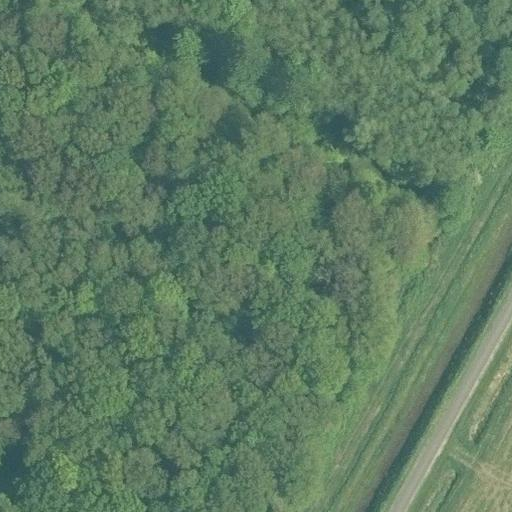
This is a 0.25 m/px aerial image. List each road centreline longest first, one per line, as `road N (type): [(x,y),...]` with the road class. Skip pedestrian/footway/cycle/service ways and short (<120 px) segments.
road 1 (track): [(344,511),(511,205)]
road 2 (unclassified): [(395,511),(511,302)]
